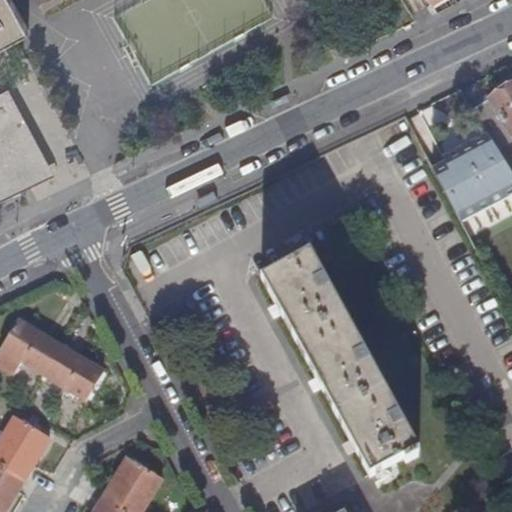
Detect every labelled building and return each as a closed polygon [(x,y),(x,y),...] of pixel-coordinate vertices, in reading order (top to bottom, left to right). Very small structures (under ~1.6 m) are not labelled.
[(10,0),(0,0),(0,47),(28,31),(10,0)] [(487,101),(509,136),(511,134),(511,84),(486,100),(487,101)] [(0,199),(48,177),(4,94),(0,96),(0,199)] [(509,136),(487,101),(479,106),(471,112),(488,139),(495,151),(511,141),(509,136)] [(511,177),(495,151),(488,139),(444,162),(448,172),(436,177),(460,221),(511,196),(511,177)] [(448,172),(444,162),(431,169),(436,177),(448,172)] [(417,452),(308,253),(259,280),(368,479),(402,461),(404,464),(416,458),(414,453),(417,452)] [(0,352),(84,404),(102,375),(73,358),(49,343),(16,323),(0,348),(0,352)] [(33,464),(48,441),(14,420),(0,442),(0,511),(4,511),(11,502),(33,464)] [(141,511),(160,481),(126,461),(114,480),(95,511),(141,511)]
